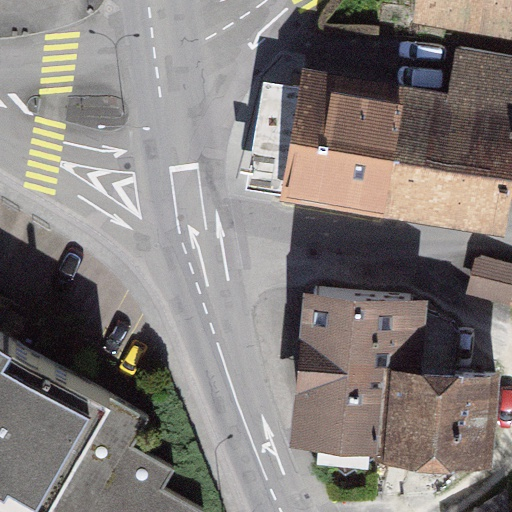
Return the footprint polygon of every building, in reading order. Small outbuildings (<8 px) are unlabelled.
[(511,0),(419,0),(418,11),(511,27),(511,0)] [(286,181),(459,212),(508,187),(511,164),(511,54),(458,45),(448,100),(305,73),(286,181)] [(472,287),(508,297),(511,282),(511,263),(481,254),(472,287)] [(315,285),(302,428),(378,435),(382,382),(423,385),(425,381),(450,371),(451,368),(455,323),(451,318),(409,317),(412,294),(315,285)] [(0,486),(38,508),(104,388),(0,328),(0,486)] [(382,382),(378,435),(377,449),(409,452),(411,437),(489,444),(495,371),(451,368),(450,371),(425,381),(423,385),(382,382)] [(128,401),(104,388),(38,508),(45,511),(199,511),(203,506),(162,483),(173,464),(132,440),(147,412),(128,401)] [(508,511),(506,488),(466,511),(508,511)]
